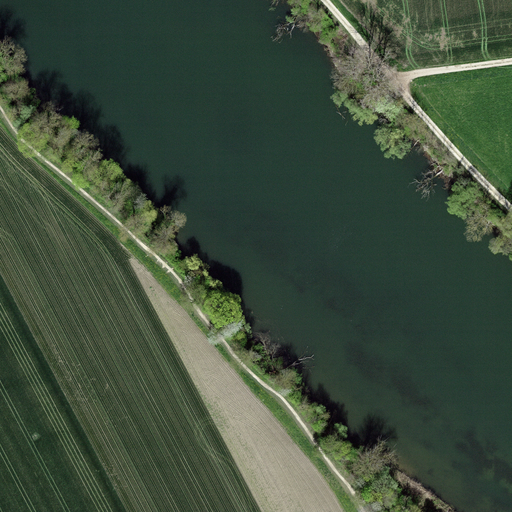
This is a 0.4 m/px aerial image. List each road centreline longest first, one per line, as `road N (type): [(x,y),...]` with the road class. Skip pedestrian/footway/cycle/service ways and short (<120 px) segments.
road 1 (track): [(511,212),(321,0)]
road 2 (track): [(511,61),(393,81)]
